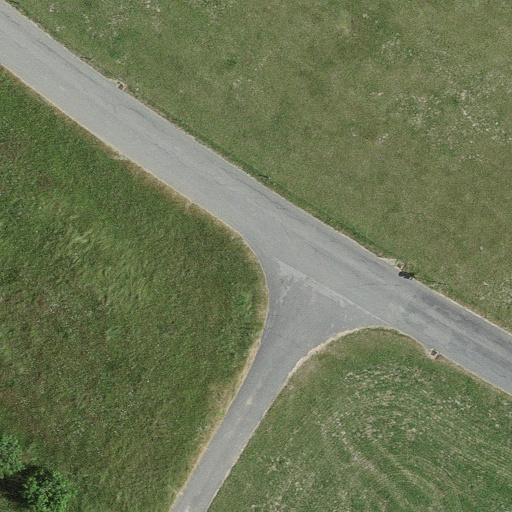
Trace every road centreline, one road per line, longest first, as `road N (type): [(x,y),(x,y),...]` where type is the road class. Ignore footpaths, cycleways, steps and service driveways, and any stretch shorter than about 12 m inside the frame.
road 1 (unclassified): [(0,30),(345,270)]
road 2 (residential): [(345,270),(191,511)]
road 3 (unclassified): [(345,270),(511,366)]
